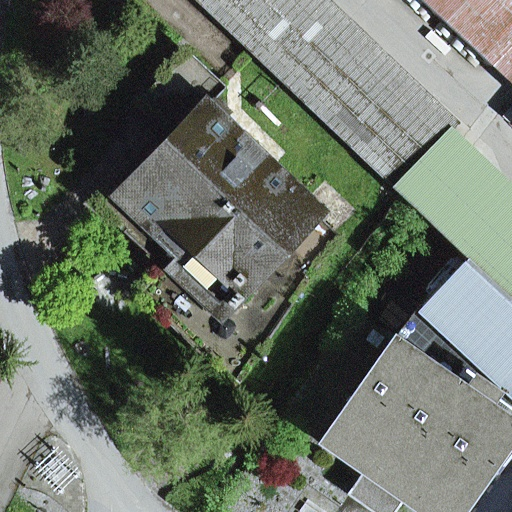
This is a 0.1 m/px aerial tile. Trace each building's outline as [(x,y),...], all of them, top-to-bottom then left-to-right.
[(316,0),(200,0),(462,248),(511,294),(511,207),(440,140),(452,127),(316,0)] [(511,0),(418,0),(511,88),(511,0)] [(332,234),(202,110),(222,88),(184,52),(143,96),(181,132),(112,205),(178,267),(146,300),(233,383),(332,234)] [(511,294),(462,248),(391,342),(511,426),(511,394),(419,307),(460,263),(511,311),(511,294)] [(511,311),(460,263),(419,307),(511,394),(511,311)] [(511,426),(391,342),(318,444),(363,475),(349,495),(372,511),(391,511),(399,501),(414,511),(457,511),(511,434),(511,426)]
